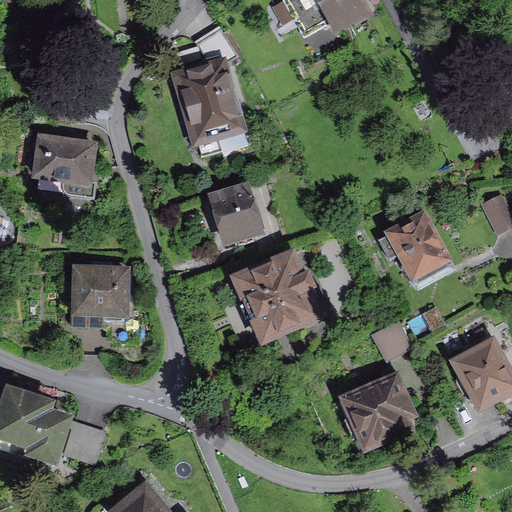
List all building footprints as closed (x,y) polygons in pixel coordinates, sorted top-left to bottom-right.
[(364,0),(290,0),(284,3),(304,39),(330,25),(338,39),(375,19),(364,0)] [(231,63),(174,77),(194,155),(251,141),(231,63)] [(99,149),(41,144),(37,185),(67,185),(67,195),(95,200),(99,149)] [(254,189),(213,203),(230,254),(271,241),(254,189)] [(511,213),(504,198),(480,209),(498,243),(511,235),(511,213)] [(431,218),(392,238),(419,291),(458,271),(431,218)] [(301,259),(240,285),(271,353),(332,323),(301,259)] [(137,275),(80,274),(80,327),(136,327),(137,275)] [(511,363),(503,345),(460,367),(487,419),(511,405),(511,363)] [(396,378),(344,401),(365,450),(410,431),(402,412),(409,408),(396,378)] [(63,409),(8,393),(0,422),(0,450),(73,471),(76,461),(96,467),(105,434),(80,427),(81,421),(61,416),(63,409)] [(163,511),(145,489),(117,511),(163,511)]
